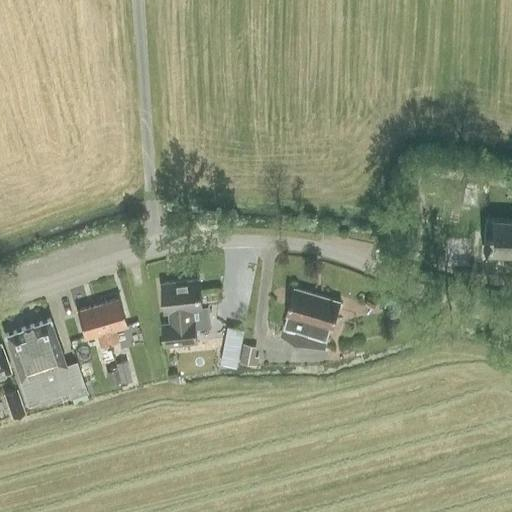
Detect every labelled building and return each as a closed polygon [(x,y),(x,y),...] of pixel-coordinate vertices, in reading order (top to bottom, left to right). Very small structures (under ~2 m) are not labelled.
[(511,220),(486,219),(485,230),(485,236),(485,241),(484,253),(495,253),(511,254),(511,220)] [(194,320),(193,310),(203,308),(200,279),(163,283),(166,312),(170,312),(171,322),(164,323),(166,345),(198,341),(195,320),(194,320)] [(332,328),(341,301),(296,288),(288,315),(332,328)] [(98,304),(110,344),(118,341),(115,329),(127,325),(119,298),(98,304)] [(101,346),(110,344),(98,304),(77,310),(85,337),(97,334),(101,346)] [(66,364),(50,318),(5,334),(21,380),(29,403),(68,390),(71,396),(86,391),(83,380),(76,361),(66,364)] [(324,350),(327,339),(299,331),(295,347),(324,350)] [(0,373),(10,371),(0,341),(0,373)] [(242,363),(258,366),(260,358),(256,357),(258,347),(245,345),(242,363)] [(238,367),(241,354),(225,351),(223,364),(238,367)] [(116,365),(121,385),(131,382),(126,363),(116,365)] [(110,386),(120,384),(116,371),(107,374),(110,386)] [(5,393),(13,416),(24,412),(17,389),(5,393)]
